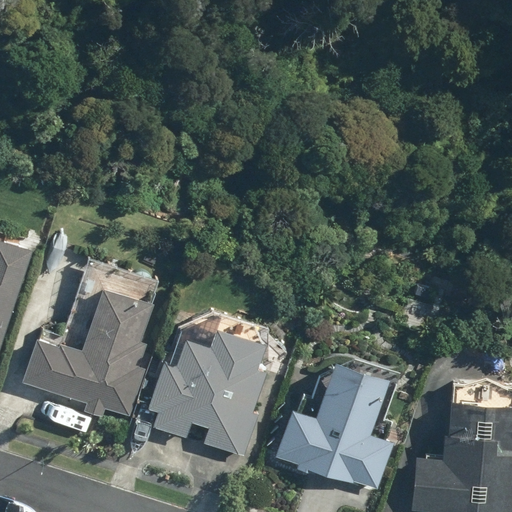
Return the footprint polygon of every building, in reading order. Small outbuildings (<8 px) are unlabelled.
[(0,339),(28,247),(0,238),(0,339)] [(35,336),(21,380),(85,399),(82,410),(101,415),(103,407),(129,415),(144,367),(138,364),(145,342),(138,339),(157,278),(87,257),(60,344),(35,336)] [(162,357),(147,407),(157,411),(152,426),(184,436),(189,420),(208,426),(203,442),(243,455),(257,411),(251,409),(264,368),(254,366),(262,340),(213,324),(208,341),(182,333),(174,361),(162,357)] [(369,432),(386,376),(331,358),(313,414),(290,407),(274,455),(297,462),(295,467),(310,472),(311,468),(376,489),(392,439),(369,432)] [(413,453),(410,508),(437,509),(436,511),(511,511),(511,401),(448,398),(447,431),(442,430),(441,454),(413,453)]
